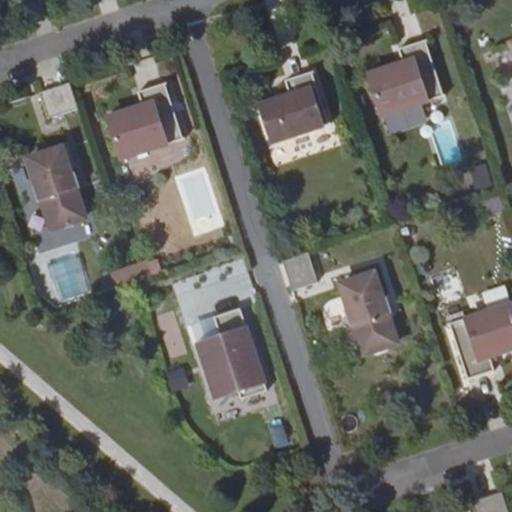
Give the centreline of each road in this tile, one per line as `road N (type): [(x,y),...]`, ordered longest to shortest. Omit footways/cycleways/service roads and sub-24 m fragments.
road 1 (residential): [(511,440),(386,483),(345,479),(179,8)]
road 2 (residential): [(179,8),(0,66)]
